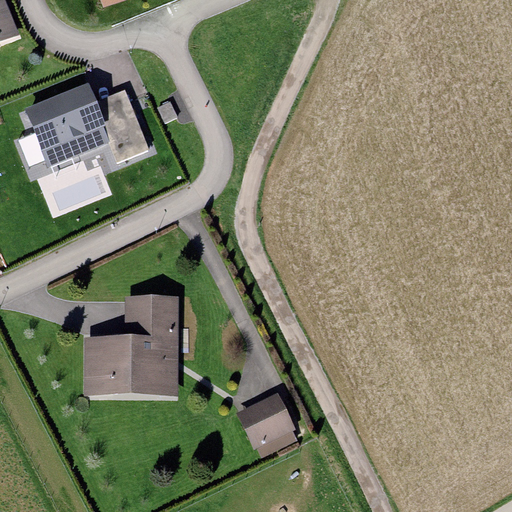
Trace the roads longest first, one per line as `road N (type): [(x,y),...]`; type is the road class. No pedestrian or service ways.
road 1 (residential): [(328,0),(260,153),(245,223),(261,271),(383,511)]
road 2 (residential): [(0,290),(180,203),(212,176),(212,128),(160,22)]
road 3 (residential): [(160,22),(115,41),(68,42),(47,29),(29,0)]
